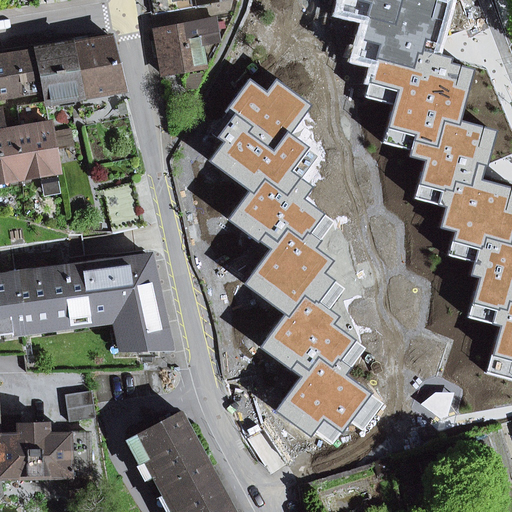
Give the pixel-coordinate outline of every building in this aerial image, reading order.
[(340,0),(338,11),(364,18),(359,37),(386,44),(390,30),(435,42),(446,2),(438,0),(340,0)] [(218,41),(214,20),(154,30),(162,75),(205,68),(200,44),(218,41)] [(73,44),(82,97),(124,90),(111,37),(73,44)] [(46,103),(82,97),(73,44),(36,50),(44,92),(46,103)] [(375,55),(364,97),(392,105),(382,143),(409,150),(414,133),(456,121),(470,70),(447,63),(449,59),(413,49),(408,64),(375,55)] [(4,55),(12,97),(44,92),(36,50),(4,55)] [(0,56),(0,98),(12,97),(4,55),(0,56)] [(223,142),(209,161),(249,191),(286,170),(303,146),(287,134),(308,106),(274,80),(265,93),(248,80),(224,112),(227,114),(212,134),(223,142)] [(55,173),(58,172),(46,103),(17,108),(21,129),(13,130),(21,179),(43,175),(55,173)] [(0,110),(0,182),(21,179),(13,130),(5,131),(2,110),(0,110)] [(409,150),(408,155),(424,160),(413,199),(444,207),(438,227),(453,232),(447,255),(472,262),(477,246),(507,240),(511,222),(511,189),(478,180),(492,132),(456,121),(414,133),(409,150)] [(249,191),(228,219),(269,249),(244,284),(283,314),(313,299),(328,279),(321,273),(329,261),(312,248),(331,222),(301,199),(309,187),(299,180),(316,156),(303,146),(286,170),(249,191)] [(46,193),(59,191),(55,173),(43,175),(46,193)] [(113,234),(143,226),(133,183),(103,190),(113,234)] [(477,278),(466,317),(499,326),(486,373),(511,380),(511,241),(507,240),(477,246),(472,262),(469,275),(477,278)] [(153,351),(170,351),(150,257),(108,262),(0,276),(0,328),(2,328),(3,336),(41,331),(40,323),(54,321),(55,329),(73,326),(72,319),(86,317),(87,324),(117,320),(119,334),(125,333),(126,349),(121,349),(121,352),(138,351),(153,351)] [(283,314),(259,347),(299,377),(275,411),(308,436),(312,431),(330,444),(348,419),(362,429),(380,404),(342,375),(362,349),(330,324),(335,317),(326,310),(341,289),(328,279),(313,299),(283,314)] [(74,333),(88,331),(87,324),(86,317),(72,319),(73,326),(74,333)] [(42,337),(56,336),(55,329),(54,321),(40,323),(41,331),(42,337)] [(121,349),(126,349),(125,333),(119,334),(111,335),(114,349),(121,349)] [(244,438),(256,457),(286,448),(275,411),(264,375),(228,385),(244,438)] [(69,422),(95,418),(91,392),(65,396),(69,422)] [(172,511),(183,511),(221,492),(179,413),(128,441),(140,463),(145,461),(153,477),(163,495),(166,494),(174,510),(172,511)] [(89,434),(47,436),(47,424),(20,425),(20,419),(0,419),(0,494),(1,495),(0,489),(0,478),(69,477),(69,487),(90,487),(89,434)] [(378,477),(393,472),(389,458),(374,463),(378,477)] [(146,481),(153,477),(145,461),(140,463),(137,464),(146,481)] [(231,511),(221,492),(183,511),(231,511)] [(171,511),(172,511),(174,510),(166,494),(163,495),(158,497),(165,511),(171,511)] [(435,508),(436,511),(453,511),(449,502),(435,508)]
